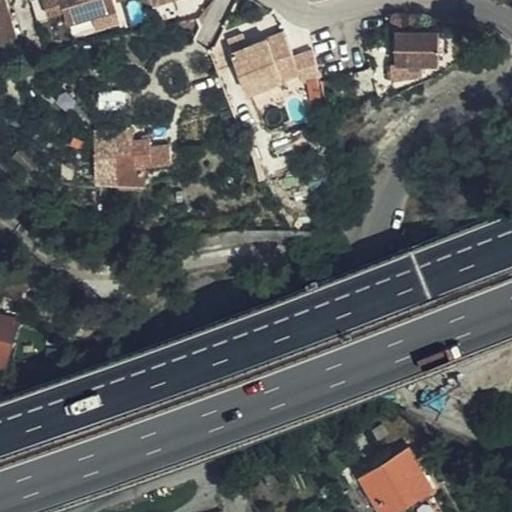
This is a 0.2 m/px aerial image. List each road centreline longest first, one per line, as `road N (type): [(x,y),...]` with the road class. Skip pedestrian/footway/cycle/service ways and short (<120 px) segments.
road 1 (residential): [(165,414),(185,337),(218,310),(254,305),(326,340),(421,114),(511,64)]
road 2 (motorway): [(511,241),(0,431)]
road 3 (motorway): [(0,494),(511,306)]
road 4 (unknown): [(378,220),(234,259),(133,271),(62,244),(0,201)]
road 5 (residential): [(511,25),(436,2),(314,7),(291,0)]
road 6 (residential): [(61,511),(130,475),(165,414)]
